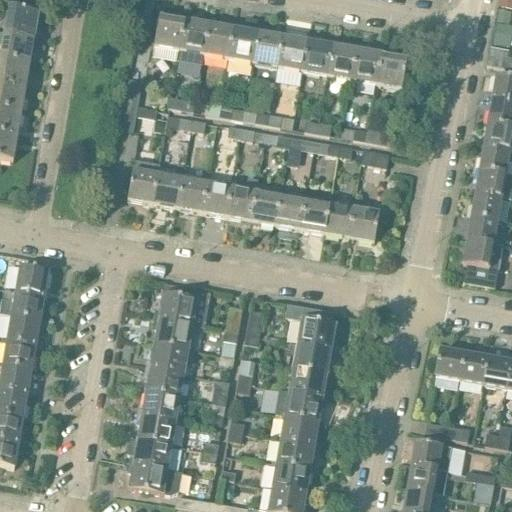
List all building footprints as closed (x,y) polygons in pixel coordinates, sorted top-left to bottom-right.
[(3,37),(33,42),(37,18),(7,13),(3,37)] [(153,52),(178,56),(183,25),(158,21),(153,52)] [(178,56),(176,66),(201,70),(202,60),(208,29),(183,25),(178,56)] [(227,65),(233,34),(208,29),(202,60),(227,65)] [(252,69),(258,38),(233,34),(227,65),(252,69)] [(0,36),(0,47),(1,48),(0,52),(0,62),(29,67),(33,42),(3,37),(0,36)] [(277,73),(282,42),(258,38),(252,69),(277,73)] [(301,77),(306,47),(282,42),(277,73),(301,77)] [(326,82),(331,51),(306,47),(301,77),(326,82)] [(351,86),(356,55),(331,51),(326,82),(351,86)] [(375,90),(381,60),(356,55),(351,86),(375,90)] [(381,60),(375,90),(401,95),(406,64),(381,60)] [(29,67),(0,62),(0,87),(25,92),(29,67)] [(511,83),(495,80),(491,105),(511,108),(511,83)] [(128,84),(123,109),(137,111),(141,87),(128,84)] [(25,92),(0,87),(0,112),(21,116),(25,92)] [(268,94),(264,114),(270,115),(270,113),(274,95),(268,94)] [(170,103),(168,113),(181,115),(183,105),(170,103)] [(487,128),(511,132),(511,108),(491,105),(487,128)] [(133,137),(137,111),(123,109),(119,135),(133,137)] [(21,116),(0,112),(0,137),(17,140),(21,116)] [(221,112),(219,122),(232,124),(233,114),(221,112)] [(256,118),(255,128),(267,130),(269,120),(256,118)] [(269,120),(267,130),(280,133),(282,122),(269,120)] [(180,123),(178,134),(191,136),(193,126),(180,123)] [(193,126),(191,136),(203,138),(205,128),(193,126)] [(306,126),(304,137),(316,139),(318,128),(306,126)] [(331,131),(318,128),(316,139),(329,142),(331,131)] [(511,132),(487,128),(482,152),(510,156),(511,156),(511,132)] [(228,132),(227,143),(239,145),(241,134),(228,132)] [(241,134),(239,145),(252,147),(253,136),(241,134)] [(354,134),(352,145),(365,148),(367,137),(354,134)] [(367,137),(365,148),(390,152),(393,138),(367,134),(367,137)] [(0,164),(12,166),(17,140),(0,137),(0,164)] [(277,141),(275,151),(288,153),(290,143),(277,141)] [(290,143),(288,153),(301,156),(302,145),(290,143)] [(326,149),(324,160),(337,162),(339,151),(326,149)] [(339,151),(337,162),(349,164),(351,154),(339,151)] [(478,175),(506,179),(510,156),(482,152),(478,175)] [(388,160),(363,156),(360,169),(386,174),(388,160)] [(157,180),(159,172),(158,172),(158,170),(134,166),(127,205),(152,210),(157,180)] [(478,175),(474,198),(502,203),(502,202),(508,203),(511,203),(511,199),(511,181),(506,180),(506,179),(478,175)] [(157,180),(152,210),(178,214),(183,184),(157,180)] [(178,214),(202,218),(207,189),(183,184),(178,214)] [(231,193),(226,222),(251,227),(256,197),(255,197),(257,185),(247,184),(245,195),(231,193)] [(202,218),(226,222),(231,193),(207,189),(202,218)] [(251,227),(275,231),(280,201),(256,197),(251,227)] [(470,221),(497,226),(502,203),(474,198),(470,221)] [(275,231),(299,235),(304,206),(280,201),(275,231)] [(299,235),(324,240),(329,210),(304,206),(299,235)] [(324,240),(348,244),(353,214),(329,210),(324,240)] [(378,219),(353,214),(348,244),(373,248),(378,219)] [(497,226),(470,221),(466,244),(493,249),(497,226)] [(466,244),(462,270),(465,270),(465,271),(465,272),(465,273),(463,283),(463,287),(462,289),(494,294),(494,292),(497,276),(501,251),(493,250),(493,249),(466,244)] [(44,302),(48,277),(38,275),(39,266),(21,262),(15,297),(44,302)] [(3,294),(0,309),(0,319),(10,321),(39,326),(44,302),(15,297),(3,294)] [(158,316),(153,324),(159,325),(191,330),(195,307),(198,308),(198,307),(160,300),(160,301),(163,302),(160,316),(158,316)] [(287,310),(284,323),(299,325),(301,326),(297,349),(330,354),(334,332),(336,332),(336,331),(330,330),(332,318),(303,313),(287,310)] [(228,312),(224,336),(237,339),(242,314),(228,312)] [(250,316),(246,340),(259,342),(263,318),(250,316)] [(39,326),(10,321),(6,346),(35,351),(39,326)] [(159,325),(153,324),(155,333),(157,334),(154,348),(187,354),(189,342),(202,345),(204,333),(191,330),(159,325)] [(237,339),(224,336),(222,346),(236,349),(237,339)] [(259,342),(246,340),(244,350),(257,352),(259,342)] [(2,370),(31,375),(35,351),(6,346),(2,370)] [(149,363),(145,372),(150,373),(183,378),(187,354),(154,348),(152,364),(149,363)] [(297,349),(293,373),(325,378),(330,354),(297,349)] [(434,382),(458,386),(463,359),(439,355),(434,382)] [(486,363),(463,359),(458,386),(481,390),(486,363)] [(220,360),(218,369),(232,372),(233,363),(221,361),(220,360)] [(489,364),(486,363),(481,390),(505,394),(510,367),(499,365),(500,362),(490,361),(489,364)] [(0,379),(0,394),(26,400),(31,375),(2,370),(0,379)] [(150,373),(145,372),(146,381),(149,381),(146,397),(178,402),(183,378),(150,373)] [(289,397),(321,402),(325,378),(293,373),(289,397)] [(239,379),(237,388),(251,390),(252,381),(239,379)] [(248,401),(250,390),(237,388),(235,398),(248,401)] [(0,420),(22,424),(26,400),(0,394),(0,420)] [(138,395),(135,411),(139,412),(139,416),(136,420),(142,421),(174,427),(178,402),(146,397),(138,395)] [(279,395),(275,419),(285,421),(317,426),(321,402),(289,397),(279,395)] [(213,399),(212,408),(225,410),(226,401),(213,399)] [(212,408),(210,418),(223,420),(225,410),(212,408)] [(0,420),(0,445),(18,448),(22,424),(0,420)] [(133,428),(130,442),(138,444),(170,449),(174,427),(142,421),(136,420),(135,428),(133,428)] [(280,445),(313,451),(317,426),(285,421),(280,445)] [(230,427),(229,436),(242,439),(244,429),(230,427)] [(454,446),(456,434),(426,428),(423,440),(454,446)] [(469,436),(456,434),(454,446),(466,448),(469,436)] [(229,436),(227,447),(240,449),(242,439),(229,436)] [(495,453),(497,441),(486,439),(484,451),(495,453)] [(497,441),(495,453),(507,455),(509,443),(497,441)] [(130,442),(127,458),(132,459),(128,468),(133,468),(166,474),(170,449),(138,444),(130,442)] [(0,471),(13,473),(18,448),(0,445),(0,471)] [(276,469),(309,475),(313,451),(280,445),(276,469)] [(205,447),(204,455),(217,457),(218,450),(205,447)] [(414,447),(410,471),(446,477),(450,453),(442,452),(414,447)] [(204,455),(202,466),(215,468),(217,457),(204,455)] [(126,493),(126,494),(169,501),(178,497),(182,478),(166,475),(166,474),(133,468),(128,468),(129,477),(132,477),(129,493),(126,493)] [(272,493),(304,498),(309,475),(276,469),(272,493)] [(410,471),(406,494),(433,499),(442,501),(446,477),(410,471)] [(222,476),(220,484),(234,487),(235,478),(222,476)] [(466,477),(464,486),(479,489),(481,479),(466,477)] [(481,479),(479,489),(493,491),(495,482),(481,479)] [(511,484),(502,483),(501,492),(511,494),(511,484)] [(302,511),(304,498),(272,493),(268,511),(302,511)] [(433,499),(406,494),(402,511),(431,511),(433,499)] [(206,511),(208,508),(176,502),(174,511),(206,511)]
